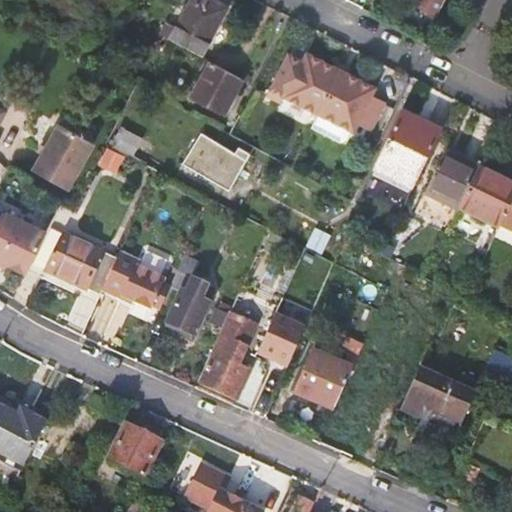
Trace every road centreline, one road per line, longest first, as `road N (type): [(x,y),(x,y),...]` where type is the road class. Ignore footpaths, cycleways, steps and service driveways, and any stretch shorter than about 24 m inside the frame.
road 1 (residential): [(0,317),(413,511)]
road 2 (residential): [(511,104),(302,0)]
